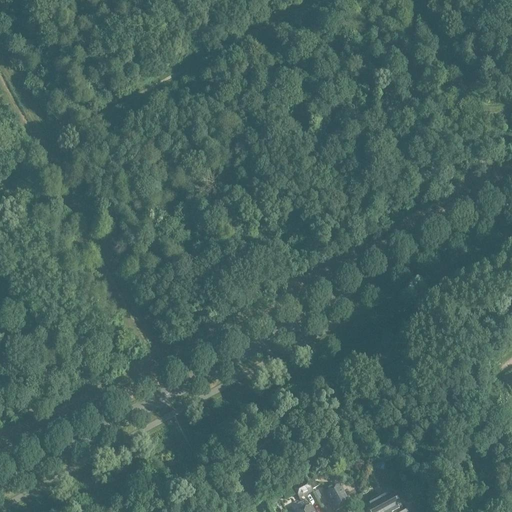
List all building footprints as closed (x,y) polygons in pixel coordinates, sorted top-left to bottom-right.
[(363,447),(356,451),(359,456),(361,457),(366,454),(363,447)] [(376,450),(374,457),(383,460),(385,453),(376,450)] [(311,476),(306,479),(312,491),(317,488),(311,476)] [(312,492),(306,482),(294,488),(299,499),(312,492)] [(335,511),(350,504),(339,486),(325,493),(335,511)] [(401,509),(392,492),(381,498),(377,497),(371,500),(370,504),(366,506),(368,510),(367,511),(403,511),(402,510),(401,510),(401,509)] [(276,496),(267,501),(270,506),(277,502),(277,500),(276,496)]
